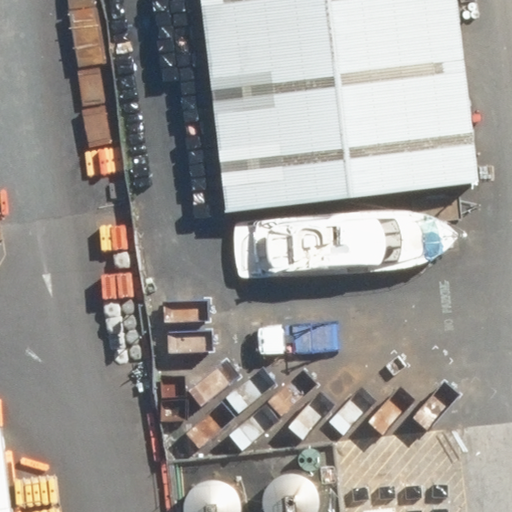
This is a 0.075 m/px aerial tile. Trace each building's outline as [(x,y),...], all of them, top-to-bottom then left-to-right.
[(459,146),(443,0),(190,0),(209,173),(459,146)] [(252,337),(247,308),(186,319),(191,348),(252,337)] [(239,378),(232,348),(173,362),(181,392),(239,378)] [(0,511),(19,511),(10,427),(0,427),(0,511)] [(260,511),(257,470),(205,475),(207,511),(260,511)] [(340,511),(338,470),(284,473),(286,511),(340,511)]
